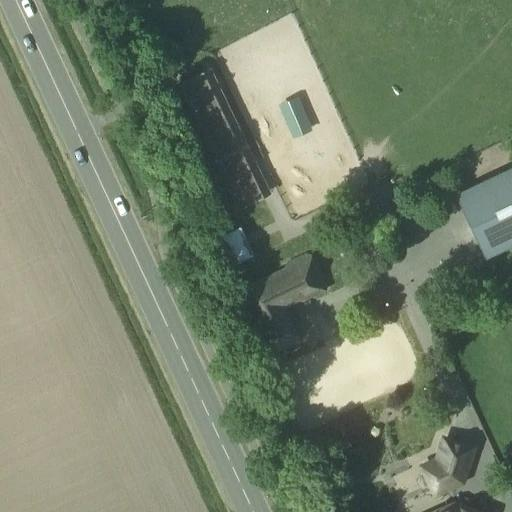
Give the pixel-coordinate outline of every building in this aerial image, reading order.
[(180,81),(233,209),(268,195),(215,66),(180,81)] [(297,96),(278,103),(292,138),(311,130),(297,96)] [(511,170),(462,194),(489,252),(511,241),(511,170)] [(232,264),(252,256),(240,226),(220,234),(232,264)] [(275,319),(267,302),(297,287),(302,298),(320,290),(321,284),(310,262),(305,260),(292,266),(290,272),(247,292),(245,297),(260,328),(258,333),(266,349),(272,351),(296,340),(284,315),(275,319)] [(449,441),(444,444),(438,461),(428,466),(426,471),(434,489),(440,491),(461,481),(471,452),(468,447),(449,441)]
